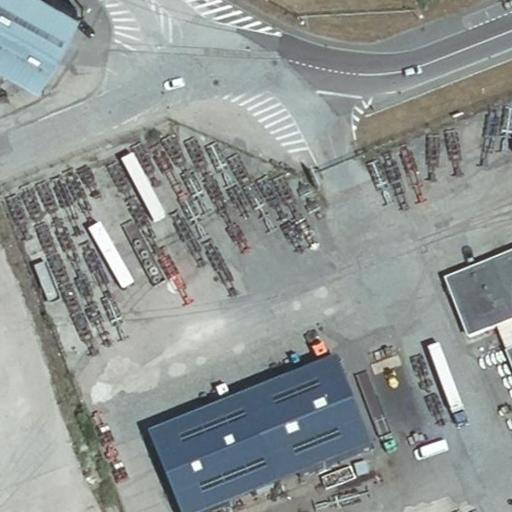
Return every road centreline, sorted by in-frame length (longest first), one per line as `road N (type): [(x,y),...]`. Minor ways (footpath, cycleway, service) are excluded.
road 1 (unclassified): [(228,61),(350,91),(511,30)]
road 2 (unclassified): [(0,152),(228,61)]
road 3 (unknown): [(43,511),(53,429),(25,349),(0,332)]
